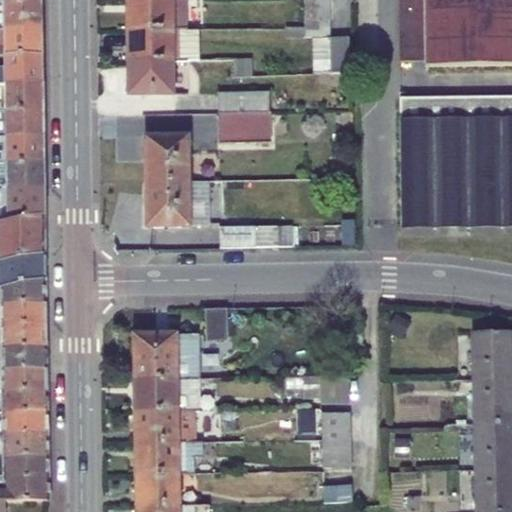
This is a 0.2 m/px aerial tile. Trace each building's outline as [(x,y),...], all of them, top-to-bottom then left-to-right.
[(126,0),(127,30),(187,30),(186,0),(126,0)] [(302,0),(303,28),(282,28),(282,38),(329,37),(328,0),(302,0)] [(511,0),(397,0),(399,62),(424,62),(424,67),(511,66),(511,0)] [(0,30),(44,31),(44,5),(0,5),(0,30)] [(0,57),(45,56),(44,31),(0,30),(0,57)] [(127,30),(128,63),(170,62),(188,61),(187,30),(127,30)] [(350,75),(349,44),(329,44),(330,75),(350,75)] [(0,86),(45,85),(45,56),(0,57),(0,86)] [(242,76),(242,61),(234,61),(234,77),(242,76)] [(250,76),(250,61),(242,61),(242,76),(250,76)] [(170,62),(128,63),(128,96),(171,95),(170,62)] [(0,112),(45,112),(45,85),(0,86),(0,112)] [(268,92),(217,94),(217,115),(268,114),(268,92)] [(511,97),(399,99),(402,227),(511,225),(511,97)] [(0,137),(46,138),(45,112),(0,112),(0,137)] [(217,115),(217,145),(268,144),(268,114),(217,115)] [(0,137),(0,163),(46,163),(46,138),(0,137)] [(188,137),(145,138),(145,183),(189,183),(188,137)] [(0,190),(47,190),(46,163),(0,163),(0,190)] [(189,183),(145,183),(146,228),(189,227),(189,183)] [(0,190),(0,223),(47,216),(47,190),(0,190)] [(0,261),(48,255),(47,216),(0,223),(0,261)] [(277,227),(219,229),(219,248),(277,246),(277,227)] [(0,288),(48,281),(48,255),(0,261),(0,288)] [(0,305),(48,304),(48,281),(0,288),(0,305)] [(0,348),(49,348),(48,304),(0,305),(0,348)] [(207,310),(207,342),(228,341),(227,309),(207,310)] [(511,332),(472,334),(473,380),(511,378),(511,332)] [(198,334),(132,337),(133,381),(198,380),(198,334)] [(49,348),(0,348),(0,370),(2,371),(50,370),(49,348)] [(0,393),(50,393),(50,370),(2,371),(0,370),(0,393)] [(322,399),(322,404),(349,404),(348,377),(303,378),(304,397),(304,399),(322,399)] [(286,379),(286,397),(304,397),(303,378),(286,379)] [(511,378),(473,380),(473,424),(511,422),(511,378)] [(194,411),(198,411),(198,380),(133,381),(134,412),(194,411)] [(0,416),(50,415),(50,393),(0,393),(0,416)] [(134,444),(195,443),(194,411),(134,412),(134,444)] [(0,437),(50,437),(50,415),(0,416),(0,437)] [(322,415),(323,441),(349,441),(349,415),(322,415)] [(511,422),(473,424),(474,470),(511,468),(511,422)] [(50,437),(0,437),(0,459),(51,458),(50,437)] [(324,469),(350,468),(349,441),(323,441),(324,469)] [(202,458),(202,443),(195,443),(134,444),(135,476),(178,475),(195,475),(195,459),(202,458)] [(0,459),(0,479),(51,479),(51,458),(0,459)] [(388,470),(399,470),(398,459),(387,460),(388,470)] [(511,511),(511,468),(474,470),(474,511),(511,511)] [(136,507),(179,507),(178,475),(135,476),(136,507)] [(0,511),(7,511),(7,503),(48,503),(51,503),(51,479),(0,479),(0,511)] [(325,505),(351,505),(351,487),(324,488),(325,505)]
